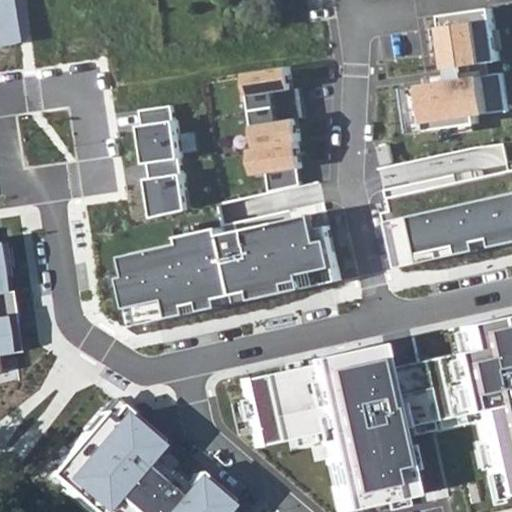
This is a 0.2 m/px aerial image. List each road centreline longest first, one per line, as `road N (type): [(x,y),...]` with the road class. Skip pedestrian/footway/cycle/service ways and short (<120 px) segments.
road 1 (residential): [(383,318),(353,179),(357,16),(450,0)]
road 2 (residential): [(46,188),(62,292),(81,335),(140,369),(190,362)]
road 3 (residential): [(0,95),(84,84),(98,179),(46,188)]
road 4 (residential): [(383,318),(190,362)]
road 5 (residential): [(190,362),(204,431),(293,511)]
road 6 (residential): [(511,292),(383,318)]
